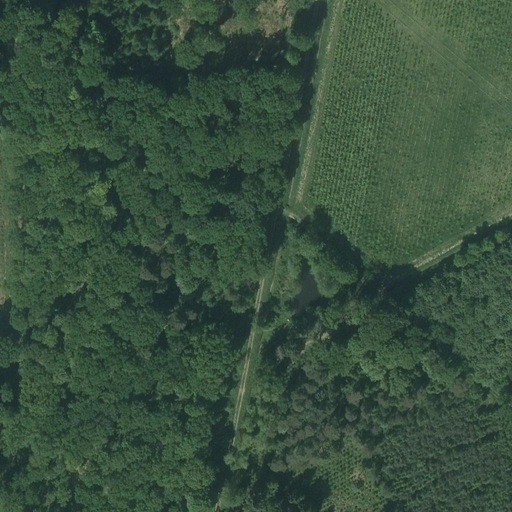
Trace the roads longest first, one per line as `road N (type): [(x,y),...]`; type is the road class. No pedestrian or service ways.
road 1 (track): [(275,205),(215,511)]
road 2 (track): [(511,408),(275,205)]
road 3 (track): [(312,0),(275,205)]
